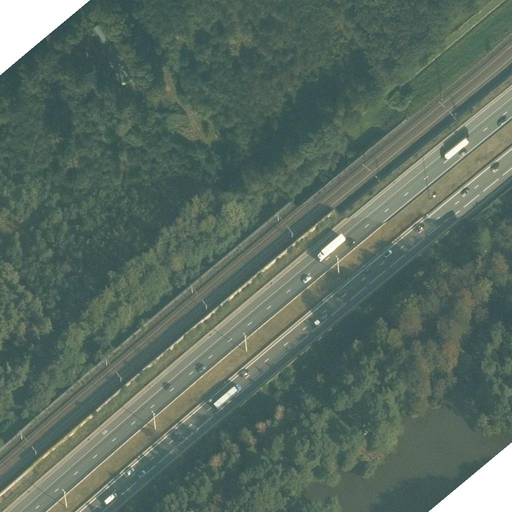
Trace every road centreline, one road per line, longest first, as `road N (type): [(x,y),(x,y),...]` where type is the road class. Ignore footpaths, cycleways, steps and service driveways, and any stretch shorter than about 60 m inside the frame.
road 1 (motorway): [(511,109),(274,300),(34,511)]
road 2 (motorway): [(96,511),(511,164)]
